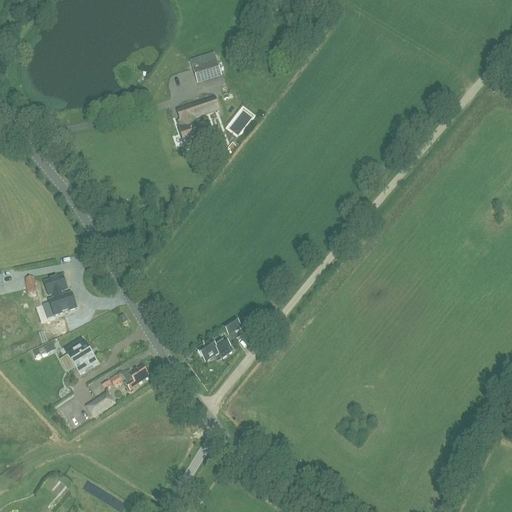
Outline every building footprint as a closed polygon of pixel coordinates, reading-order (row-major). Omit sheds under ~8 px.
[(192,58),(195,69),(218,61),(214,51),(192,58)] [(197,83),(221,75),(217,64),(194,71),(197,83)] [(193,123),(192,119),(219,110),(215,98),(177,110),(182,126),(178,128),(186,151),(200,146),(198,141),(212,136),(206,118),(193,123)] [(244,108),(230,128),(240,135),(254,116),(244,108)] [(7,288),(16,287),(14,269),(5,270),(7,288)] [(63,276),(43,283),(48,298),(52,297),(53,300),(49,302),(54,318),(78,310),(72,294),(66,296),(65,292),(68,291),(63,276)] [(28,294),(37,292),(34,278),(25,279),(28,294)] [(235,320),(223,327),(234,342),(239,339),(234,332),(240,328),(238,325),(235,320)] [(111,332),(117,345),(132,339),(127,325),(111,332)] [(94,358),(86,344),(85,345),(82,339),(66,348),(69,354),(69,355),(76,369),(76,368),(79,374),(85,371),(86,372),(85,371),(91,367),(92,368),(93,368),(92,367),(97,364),(94,358)] [(230,348),(225,339),(214,347),(211,342),(198,351),(206,362),(218,354),(219,355),(230,348)] [(28,352),(40,348),(37,342),(25,346),(28,352)] [(126,346),(130,357),(137,354),(132,343),(126,346)] [(44,348),(47,355),(56,351),(52,344),(44,348)] [(123,376),(127,383),(125,384),(130,391),(139,385),(150,378),(142,367),(132,374),(130,371),(123,376)] [(109,382),(102,387),(104,391),(111,386),(109,382)] [(107,395),(97,402),(105,414),(115,407),(107,395)] [(65,398),(52,405),(56,411),(69,404),(65,398)] [(97,402),(87,408),(95,420),(105,414),(97,402)]
